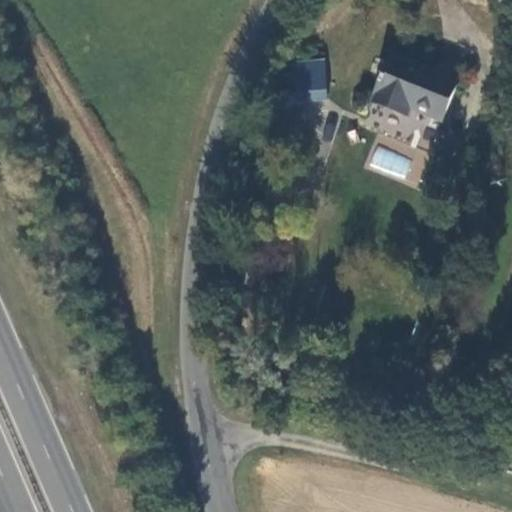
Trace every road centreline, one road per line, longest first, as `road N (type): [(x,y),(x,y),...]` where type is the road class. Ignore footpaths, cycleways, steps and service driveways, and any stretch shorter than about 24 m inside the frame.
road 1 (tertiary): [(220,511),(193,370),(193,273),(206,183),(236,87),(282,0)]
road 2 (unknown): [(202,436),(426,460),(446,455),(462,440),(511,290)]
road 3 (trunk): [(75,511),(0,330)]
